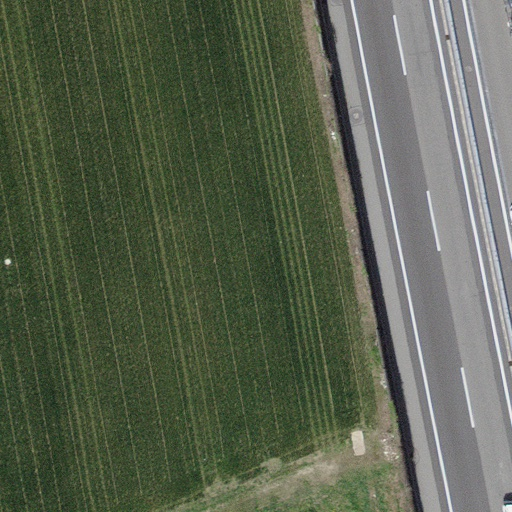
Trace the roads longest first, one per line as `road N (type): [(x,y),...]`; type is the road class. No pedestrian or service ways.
road 1 (motorway): [(391,0),(490,511)]
road 2 (track): [(387,442),(230,511)]
